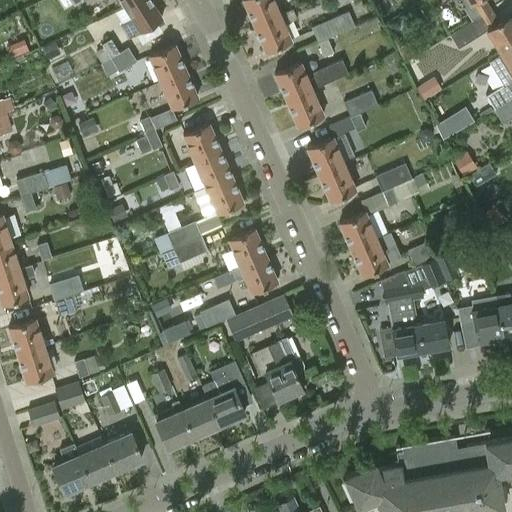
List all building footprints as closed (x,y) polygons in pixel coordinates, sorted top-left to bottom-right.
[(124,6),(133,0),(112,0),(118,9),(124,6)] [(162,18),(151,0),(133,0),(124,6),(132,18),(122,24),(130,37),(162,18)] [(243,0),(254,25),(281,13),(274,0),(243,0)] [(473,2),(480,15),(491,8),(485,0),(448,0),(448,1),(449,0),(469,0),(471,3),(473,2)] [(292,8),(281,13),(254,25),(266,51),(292,39),(285,23),(297,18),(292,8)] [(491,8),(480,15),(449,34),(458,48),(488,30),(502,52),(511,46),(511,16),(510,14),(499,21),(491,8)] [(318,41),(328,37),(355,25),(349,10),(312,27),(318,41)] [(398,31),(411,27),(407,16),(398,19),(400,25),(396,26),(398,31)] [(392,39),(403,62),(416,55),(405,33),(392,39)] [(102,62),(108,58),(119,51),(110,37),(101,43),(103,45),(94,50),(102,62)] [(328,37),(318,41),(325,56),(334,52),(328,37)] [(56,52),(50,42),(41,47),(47,57),(56,52)] [(162,82),(187,71),(175,45),(150,56),(162,82)] [(127,46),(119,51),(108,58),(117,72),(136,60),(127,46)] [(503,85),(511,98),(511,46),(502,52),(488,61),(503,85)] [(287,99),(313,88),(348,73),(342,59),(307,74),(301,62),(275,73),(287,99)] [(187,71),(162,82),(173,108),(198,97),(187,71)] [(424,98),(442,88),(434,75),(417,86),(424,98)] [(324,114),(313,88),(287,99),(298,125),(324,114)] [(350,116),(360,112),(378,104),(371,89),(343,101),(350,116)] [(0,97),(0,115),(6,113),(5,112),(14,109),(10,96),(2,99),(1,98),(0,97)] [(55,102),(49,96),(43,102),(49,108),(55,102)] [(511,98),(494,109),(502,123),(511,117),(511,98)] [(137,139),(147,135),(156,131),(155,129),(178,119),(173,108),(150,118),(150,117),(131,125),(137,139)] [(360,112),(350,116),(356,131),(366,126),(360,112)] [(6,113),(0,115),(0,133),(12,129),(6,113)] [(49,124),(55,129),(62,125),(63,118),(57,114),(50,116),(49,124)] [(95,130),(90,118),(77,124),(82,136),(95,130)] [(452,132),(452,131),(444,118),(436,123),(436,124),(442,137),(445,136),(452,132)] [(196,161),(221,149),(210,123),(184,134),(196,161)] [(162,145),(156,131),(147,135),(153,149),(162,145)] [(137,139),(144,153),(153,149),(147,135),(137,139)] [(319,173),(345,162),(334,136),(308,147),(319,173)] [(67,140),(60,142),(63,154),(70,152),(67,140)] [(196,161),(207,186),(233,175),(221,149),(196,161)] [(453,160),(463,177),(477,168),(467,151),(453,160)] [(103,170),(100,160),(92,163),(96,172),(103,170)] [(356,188),(345,162),(319,173),(330,199),(356,188)] [(382,190),(410,178),(403,163),(376,175),(382,190)] [(21,195),(31,192),(48,187),(42,169),(15,178),(21,195)] [(162,190),(169,187),(170,189),(179,184),(173,170),(156,178),(162,190)] [(196,191),(208,217),(218,212),(244,201),(233,175),(207,186),(196,191)] [(410,178),(382,190),(389,205),(416,193),(410,178)] [(65,182),(53,186),(57,198),(69,194),(65,182)] [(31,192),(21,195),(25,210),(36,207),(31,192)] [(127,214),(121,202),(108,209),(113,220),(127,214)] [(496,230),(497,230),(508,220),(493,204),(482,215),(496,230)] [(351,248),(378,236),(366,211),(340,222),(351,248)] [(0,244),(11,241),(3,214),(0,214),(0,244)] [(61,238),(82,231),(78,219),(57,225),(61,238)] [(180,225),(166,232),(172,247),(174,246),(201,234),(194,219),(180,225)] [(511,251),(511,250),(511,225),(511,224),(498,232),(508,247),(511,251)] [(241,265),(267,253),(256,228),(230,239),(241,265)] [(496,230),(483,236),(490,247),(494,254),(508,247),(498,232),(497,230),(496,230)] [(390,231),(378,236),(351,248),(363,274),(389,262),(388,261),(400,255),(390,231)] [(208,250),(202,236),(174,248),(180,262),(208,250)] [(46,240),(36,243),(41,259),(51,256),(46,240)] [(0,244),(0,274),(28,265),(24,255),(17,257),(11,241),(0,244)] [(409,250),(415,265),(421,263),(438,256),(431,241),(409,250)] [(448,252),(436,257),(443,274),(455,269),(448,252)] [(241,265),(231,269),(235,279),(246,275),(252,290),(278,279),(267,253),(241,265)] [(431,286),(444,280),(435,258),(422,264),(431,286)] [(415,265),(404,270),(409,282),(411,282),(419,280),(421,290),(431,286),(422,264),(421,263),(415,265)] [(31,264),(28,265),(0,274),(0,297),(2,304),(29,295),(23,277),(34,274),(31,264)] [(381,279),(383,287),(409,282),(404,270),(381,279)] [(49,282),(54,299),(88,289),(83,272),(78,274),(78,273),(49,282)] [(414,300),(422,298),(421,290),(419,280),(411,282),(414,300)] [(423,350),(418,322),(414,300),(411,282),(409,282),(383,287),(397,355),(423,350)] [(98,285),(88,289),(54,299),(59,315),(68,312),(66,305),(100,293),(98,285)] [(235,340),(294,315),(283,293),(226,318),(235,340)] [(487,338),(505,335),(499,305),(497,305),(496,295),(472,300),(473,305),(458,308),(465,347),(488,343),(487,338)] [(151,304),(156,317),(172,310),(166,297),(151,304)] [(199,328),(206,325),(206,326),(235,313),(228,298),(199,310),(200,313),(194,316),(199,328)] [(511,302),(499,305),(505,335),(511,333),(511,302)] [(418,322),(423,350),(448,345),(442,317),(418,322)] [(17,353),(44,344),(36,318),(9,327),(17,353)] [(161,329),(167,342),(190,332),(189,329),(192,327),(188,318),(185,320),(184,318),(161,329)] [(279,399),(305,387),(298,373),(302,371),(303,368),(304,363),(302,359),(299,357),(295,356),(287,337),(254,352),(264,373),(267,371),(279,399)] [(54,372),(44,344),(17,353),(27,381),(54,372)] [(198,376),(188,353),(178,357),(188,380),(198,376)] [(88,373),(83,357),(73,360),(78,376),(88,373)] [(208,398),(220,425),(246,414),(242,405),(253,400),(234,358),(209,369),(219,393),(208,398)] [(159,393),(172,387),(163,368),(151,374),(159,393)] [(84,400),(78,382),(55,389),(60,408),(84,400)] [(123,384),(111,390),(109,387),(99,392),(109,415),(120,410),(120,409),(132,404),(123,384)] [(208,398),(182,409),(194,436),(220,425),(208,398)] [(194,436),(182,409),(178,399),(171,402),(172,406),(153,414),(168,447),(194,436)] [(60,417),(55,401),(54,400),(27,408),(33,425),(60,417)] [(105,442),(117,469),(142,459),(130,431),(105,442)] [(101,434),(76,445),(91,481),(117,469),(105,442),(101,434)] [(483,511),(503,508),(498,482),(511,479),(511,436),(466,445),(467,451),(457,452),(454,435),(400,445),(401,450),(395,451),(398,463),(376,467),(374,463),(344,476),(357,506),(377,497),(379,511),(483,511)] [(35,439),(25,442),(28,451),(38,448),(35,439)] [(91,481),(76,445),(75,444),(60,450),(64,459),(53,464),(65,492),(91,481)] [(322,511),(319,505),(303,511),(300,511),(294,498),(280,505),(283,511),(322,511)]
